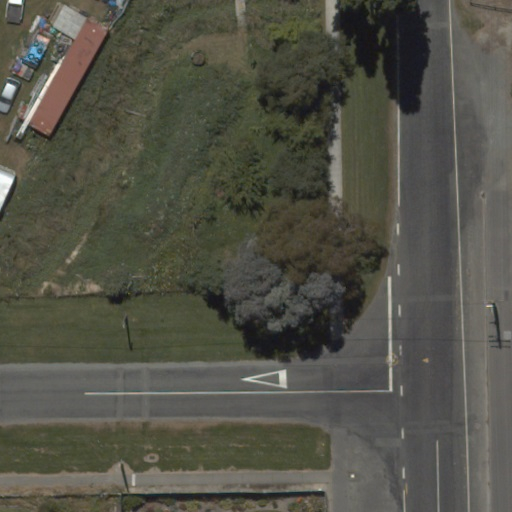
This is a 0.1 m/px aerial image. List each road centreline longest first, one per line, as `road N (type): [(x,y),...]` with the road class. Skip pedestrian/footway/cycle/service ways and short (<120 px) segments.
road 1 (residential): [(0,396),(438,391)]
road 2 (residential): [(427,0),(438,391)]
road 3 (residential): [(438,391),(440,511)]
